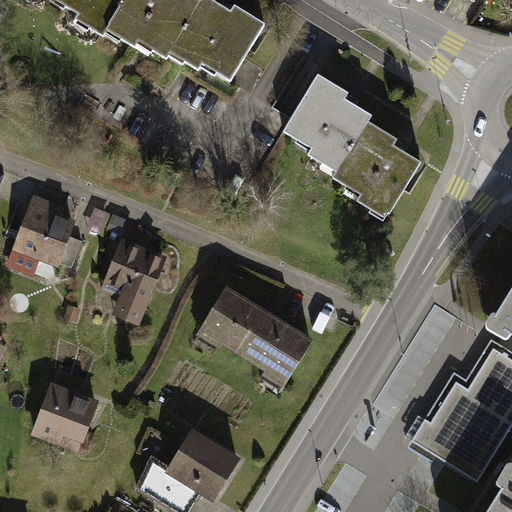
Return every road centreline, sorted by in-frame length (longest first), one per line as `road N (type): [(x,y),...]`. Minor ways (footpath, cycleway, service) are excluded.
road 1 (residential): [(390,322),(217,244),(0,161)]
road 2 (tertiary): [(390,322),(276,511)]
road 3 (tertiary): [(497,157),(390,322)]
road 4 (residential): [(360,0),(490,83)]
